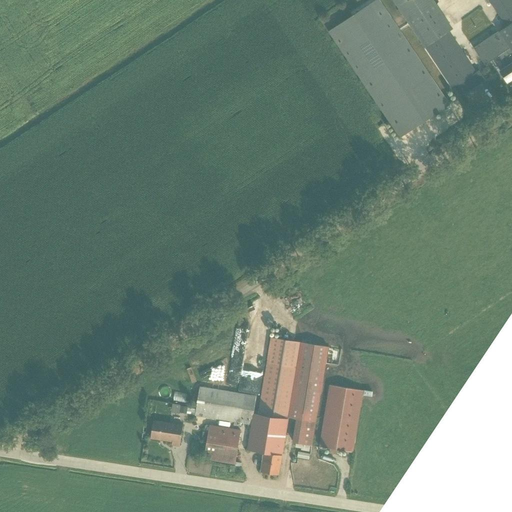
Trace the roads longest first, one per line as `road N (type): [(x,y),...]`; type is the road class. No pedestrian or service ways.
road 1 (unclassified): [(511,111),(1,449)]
road 2 (unclassified): [(392,511),(1,449)]
